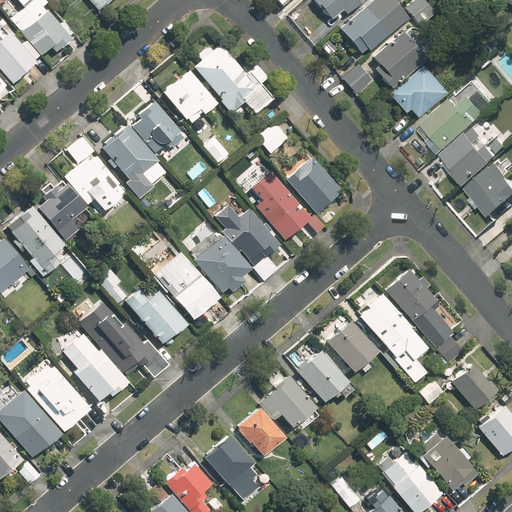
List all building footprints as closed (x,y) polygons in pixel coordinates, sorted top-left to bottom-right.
[(12,0),(20,9),(8,20),(18,31),(15,33),(36,57),(47,47),(52,53),(57,48),(59,50),(67,42),(38,8),(44,3),(41,0),(12,0)] [(86,0),(97,12),(110,0),(86,0)] [(269,0),(277,8),(286,0),(269,0)] [(307,0),(320,14),(327,22),(339,11),(342,14),(358,0),(307,0)] [(402,19),(392,8),(400,1),(399,0),(366,0),(334,29),(356,54),(363,48),(365,52),(402,19)] [(431,14),(418,0),(411,0),(402,8),(417,26),(431,14)] [(511,0),(492,0),(511,8),(511,0)] [(421,60),(396,32),(395,31),(367,56),(370,59),(364,64),(387,90),(421,60)] [(0,74),(6,81),(34,58),(21,42),(18,44),(7,32),(0,37),(0,74)] [(325,40),(317,47),(326,57),(334,50),(325,40)] [(197,61),(189,68),(217,100),(216,101),(227,114),(241,103),(250,113),(269,97),(244,71),(240,75),(215,46),(209,51),(206,47),(194,57),(197,61)] [(351,94),(353,92),(368,81),(356,65),(339,78),(351,94)] [(417,66),(385,95),(401,114),(406,110),(413,118),(441,93),(417,66)] [(158,92),(159,93),(182,120),(194,110),(199,115),(212,104),(184,70),(158,92)] [(455,93),(415,129),(439,154),(485,112),(482,109),(491,100),(472,79),(456,94),(455,93)] [(0,103),(3,107),(11,100),(0,87),(0,103)] [(181,138),(148,101),(132,115),(136,119),(128,126),(155,157),(167,147),(169,148),(181,138)] [(484,116),(439,156),(445,162),(442,165),(461,186),(505,147),(496,136),(499,133),(484,116)] [(253,138),(264,150),(274,141),(277,144),(283,138),(269,123),(253,138)] [(153,162),(121,125),(96,147),(97,148),(125,180),(122,182),(136,199),(150,186),(139,174),(153,162)] [(218,130),(210,137),(210,136),(199,145),(215,164),(225,155),(234,148),(218,130)] [(60,178),(83,205),(89,201),(98,212),(120,193),(87,154),(91,151),(79,137),(64,150),(76,164),(60,178)] [(335,190),(306,157),(280,179),(309,212),(335,190)] [(499,159),(464,188),(471,197),(468,199),(477,210),(479,208),(486,217),(511,195),(511,179),(509,176),(511,173),(511,167),(505,159),(501,163),(499,159)] [(306,218),(264,170),(244,188),(256,202),(250,207),(281,241),(301,222),(312,235),(322,226),(311,214),(306,218)] [(61,240),(76,228),(76,213),(82,208),(61,184),(53,191),(49,186),(38,196),(43,201),(34,209),(61,240)] [(274,245),(243,209),(234,217),(223,205),(210,216),(221,229),(216,233),(233,253),(234,251),(260,282),(275,269),(262,254),(274,245)] [(59,245),(25,206),(3,225),(8,230),(5,232),(11,239),(9,241),(19,252),(21,250),(28,258),(25,261),(40,278),(56,263),(49,254),(59,245)] [(235,277),(245,269),(209,229),(186,249),(193,256),(188,261),(216,294),(223,288),(227,294),(240,283),(235,277)] [(0,289),(23,269),(0,242),(0,289)] [(213,297),(174,252),(161,263),(145,245),(132,257),(187,320),(213,297)] [(91,278),(114,304),(123,296),(113,285),(117,282),(103,267),(91,278)] [(379,288),(406,320),(411,316),(431,340),(444,329),(423,304),(431,298),(420,286),(423,284),(411,269),(407,273),(403,268),(379,288)] [(122,302),(157,344),(180,324),(153,291),(141,301),(134,292),(122,302)] [(419,346),(377,294),(369,301),(366,297),(360,303),(362,305),(356,310),(359,313),(357,315),(365,325),(359,331),(364,336),(369,332),(381,346),(385,345),(415,382),(425,374),(409,354),(419,346)] [(166,365),(144,341),(139,345),(120,324),(118,326),(95,302),(73,322),(121,375),(135,361),(151,378),(166,365)] [(321,340),(347,371),(354,366),(356,369),(366,360),(363,356),(370,350),(346,320),(321,340)] [(459,350),(444,334),(431,346),(446,362),(459,350)] [(68,372),(93,402),(103,393),(106,398),(123,383),(95,351),(93,353),(78,336),(59,352),(72,368),(68,372)] [(348,387),(314,349),(288,372),(318,408),(334,394),(337,397),(348,387)] [(23,390),(58,431),(85,408),(42,358),(20,378),(27,386),(23,390)] [(472,410),(492,391),(464,361),(444,380),(472,410)] [(310,407),(284,376),(254,400),(270,419),(275,414),(286,427),(290,425),(295,431),(313,416),(307,409),(310,407)] [(441,391),(428,378),(414,391),(428,404),(441,391)] [(0,395),(0,397),(5,403),(0,407),(0,426),(27,457),(14,468),(27,483),(40,473),(28,459),(56,435),(18,391),(16,393),(11,386),(0,395)] [(473,426),(498,455),(511,442),(511,419),(495,400),(473,419),(477,424),(473,426)] [(231,426),(257,456),(280,436),(254,406),(231,426)] [(423,464),(448,491),(457,483),(460,486),(473,473),(461,460),(465,457),(443,433),(439,438),(432,430),(415,445),(420,451),(412,457),(421,466),(423,464)] [(198,457),(240,505),(266,482),(224,434),(198,457)] [(0,475),(4,479),(14,470),(11,467),(18,461),(10,451),(13,447),(8,441),(4,444),(0,439),(0,475)] [(386,487),(408,511),(415,511),(437,492),(394,444),(371,465),(388,484),(386,487)] [(158,481),(184,511),(205,511),(196,501),(201,497),(195,489),(205,481),(187,461),(178,469),(176,466),(158,481)] [(356,499),(336,476),(326,484),(346,507),(356,499)] [(397,511),(374,487),(361,499),(369,507),(362,511),(397,511)] [(143,511),(179,511),(164,494),(143,511)] [(205,502),(213,511),(220,506),(212,496),(205,502)]
